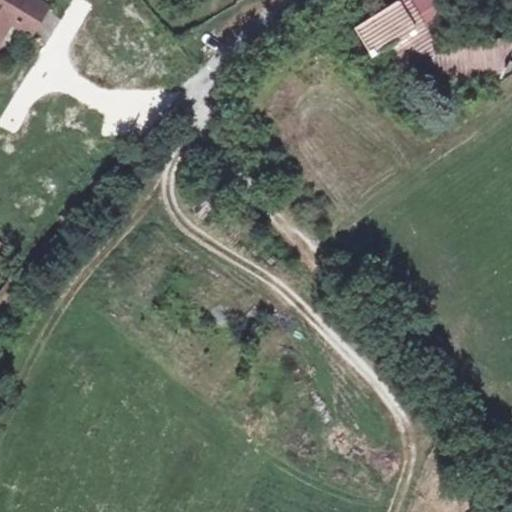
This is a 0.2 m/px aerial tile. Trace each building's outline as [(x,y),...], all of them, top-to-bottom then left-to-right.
[(0,0),(0,36),(10,20),(26,30),(42,3),(36,0),(0,0)] [(511,45),(486,48),(485,41),(437,46),(425,26),(449,12),(444,0),(369,0),(376,12),(354,26),(372,55),(394,41),(422,87),(482,81),(507,68),(509,62),(511,62),(511,45)] [(511,45),(511,37),(485,41),(486,48),(511,45)] [(39,206),(24,196),(11,215),(26,225),(39,206)] [(12,252),(0,244),(0,263),(3,266),(12,252)]
